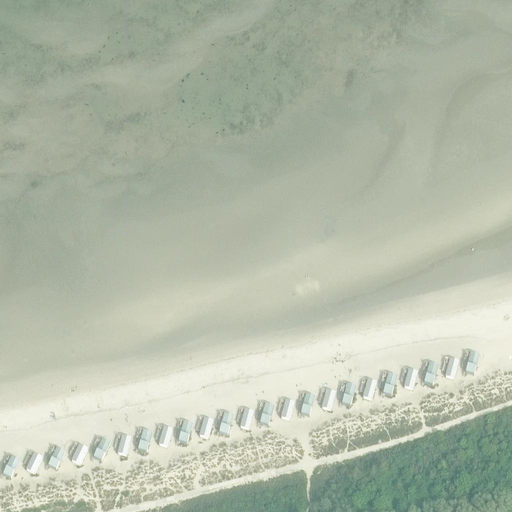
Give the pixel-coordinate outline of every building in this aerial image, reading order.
[(470,355),(465,374),(473,377),(479,358),(470,355)] [(451,362),(446,379),(455,381),(460,364),(451,362)] [(429,366),(424,385),(432,387),(438,369),(429,366)] [(410,372),(405,389),(413,392),(418,375),(410,372)] [(396,379),(388,377),(383,396),(391,398),(396,379)] [(368,383),(363,400),(372,402),(377,385),(368,383)] [(355,389),(347,387),(342,406),(350,408),(355,389)] [(328,393),(323,410),(331,412),(336,395),(328,393)] [(306,397),(301,416),(309,418),(314,399),(306,397)] [(287,403),(282,420),(290,422),(295,405),(287,403)] [(274,409),(265,407),(260,425),(268,428),(274,409)] [(246,412),(241,429),(249,432),(254,415),(246,412)] [(233,418),(224,416),(219,435),(227,437),(233,418)] [(205,421),(200,438),(208,440),(213,423),(205,421)] [(184,425),(178,444),(187,446),(192,427),(184,425)] [(164,430),(159,447),(167,449),(172,432),(164,430)] [(143,433),(138,452),(146,454),(152,436),(143,433)] [(123,439),(118,455),(127,458),(132,441),(123,439)] [(102,442),(93,460),(101,463),(110,446),(102,442)] [(80,447),(72,463),(80,467),(88,451),(80,447)] [(57,450),(48,468),(56,472),(65,454),(57,450)] [(35,456),(27,472),(35,476),(42,460),(35,456)] [(12,459),(3,477),(11,481),(19,463),(12,459)]
